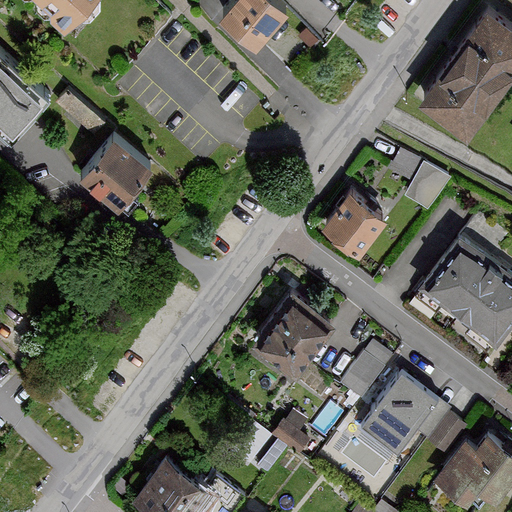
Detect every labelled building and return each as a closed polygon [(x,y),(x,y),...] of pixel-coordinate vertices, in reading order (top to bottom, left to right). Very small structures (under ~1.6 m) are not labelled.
[(47,0),(49,2),(49,9),(70,29),(97,0),(47,0)] [(283,0),(225,0),(220,7),(256,38),(287,3),(283,0)] [(420,92),(467,126),(511,64),(511,19),(487,1),(420,92)] [(48,90),(0,46),(0,121),(10,131),(48,90)] [(92,131),(103,118),(91,108),(67,87),(56,100),(92,131)] [(114,128),(82,167),(119,199),(152,160),(114,128)] [(446,171),(402,143),(391,160),(390,162),(411,176),(404,187),(427,202),(446,171)] [(348,183),(322,218),(359,246),(385,211),(348,183)] [(511,270),(458,229),(419,279),(495,338),(511,316),(511,270)] [(296,364),(332,314),(291,284),(254,335),(296,364)] [(391,350),(372,336),(341,379),(361,393),(391,350)] [(450,401),(402,366),(363,419),(398,445),(416,421),(428,430),(450,401)] [(467,420),(450,408),(430,435),(447,447),(467,420)] [(285,414),(274,428),(290,441),(299,448),(310,433),(285,414)] [(511,470),(511,443),(487,424),(475,440),(465,432),(435,472),(467,496),(479,480),(495,492),(511,470)] [(207,481),(166,449),(133,491),(159,511),(189,511),(192,509),(195,511),(226,511),(243,491),(216,470),(207,481)] [(381,511),(360,497),(349,511),(381,511)]
